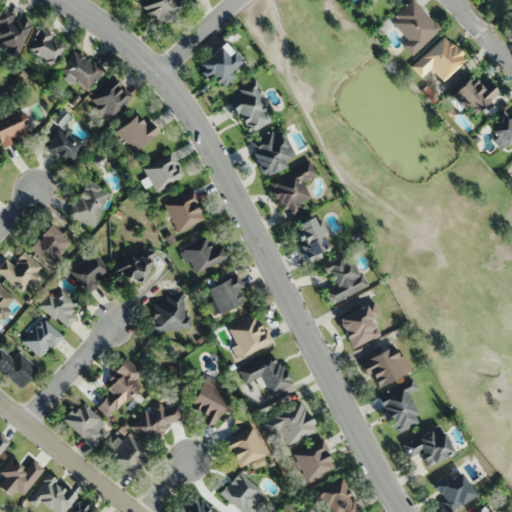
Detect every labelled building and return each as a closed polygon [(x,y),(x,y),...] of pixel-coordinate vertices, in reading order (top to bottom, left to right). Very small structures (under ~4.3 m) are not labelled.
[(170,28),(187,0),(147,0),(141,11),(170,28)] [(439,29),(412,0),(410,0),(389,21),(405,39),(400,44),(411,56),(439,29)] [(0,48),(25,49),(25,15),(0,14),(0,48)] [(27,50),(54,66),(66,44),(39,29),(27,50)] [(442,82),(465,59),(442,35),(410,67),(420,77),(429,68),(442,82)] [(230,70),(240,62),(223,42),(198,63),(220,89),(235,76),(230,70)] [(103,70),(75,49),(58,71),(87,92),(103,70)] [(487,82),(481,88),(470,76),(448,96),(468,118),(496,92),(487,82)] [(90,99),(109,119),(131,97),(112,77),(90,99)] [(246,134),(275,118),(254,80),(238,89),(241,95),(228,101),(246,134)] [(0,146),(26,136),(14,108),(0,114),(0,146)] [(149,121),(145,123),(138,113),(115,129),(131,152),(158,133),(149,121)] [(511,138),(511,121),(508,123),(505,114),(486,121),(495,145),(511,138)] [(69,166),(85,144),(60,126),(44,148),(69,166)] [(247,146),(262,175),(293,160),(278,131),(247,146)] [(184,176),(170,153),(142,169),(156,192),(184,176)] [(303,213),(299,203),(308,198),(301,182),(314,176),(308,162),(267,181),(285,221),(303,213)] [(108,189),(83,180),(69,217),(95,227),(108,189)] [(191,191),(163,204),(176,232),(204,220),(191,191)] [(306,263),(328,253),(312,216),(290,226),(306,263)] [(70,243),(52,224),(29,247),(48,265),(70,243)] [(210,250),(206,239),(183,248),(193,273),(227,259),(222,245),(210,250)] [(153,253),(142,248),(138,258),(121,251),(113,273),(141,284),(153,253)] [(88,292),(110,271),(91,252),(69,273),(88,292)] [(323,291),(330,305),(365,289),(347,252),(322,263),(333,286),(323,291)] [(17,263),(0,262),(0,284),(28,285),(28,286),(37,286),(37,254),(17,254),(17,263)] [(219,314),(248,299),(235,275),(206,289),(219,314)] [(8,307),(15,299),(0,285),(0,323),(12,311),(8,307)] [(70,324),(78,300),(49,290),(41,314),(70,324)] [(165,295),(165,302),(152,303),(154,331),(189,329),(189,316),(184,317),(183,295),(165,295)] [(351,350),(380,336),(371,319),(379,315),(373,301),(336,318),(351,350)] [(225,330),(240,359),(270,343),(255,315),(225,330)] [(40,359),(61,337),(42,319),(21,340),(40,359)] [(396,345),(360,362),(373,389),(409,372),(396,345)] [(37,369),(19,351),(11,359),(0,348),(0,370),(18,388),(37,369)] [(291,385),(274,351),(237,370),(245,384),(259,377),(268,396),(291,385)] [(108,418),(140,385),(134,380),(141,373),(126,358),(102,383),(111,392),(96,406),(108,418)] [(202,413),(197,422),(210,428),(228,395),(201,381),(188,406),(202,413)] [(407,394),(416,390),(412,381),(378,395),(393,434),(419,424),(407,394)] [(182,414),(172,404),(165,411),(156,401),(129,426),(147,446),(182,414)] [(65,415),(83,443),(103,430),(86,402),(65,415)] [(316,432),(302,403),(261,422),(269,438),(279,433),(284,446),(316,432)] [(265,455),(251,427),(224,441),(238,468),(265,455)] [(419,452),(425,466),(451,456),(440,427),(400,443),(406,457),(419,452)] [(126,477),(149,461),(130,435),(107,451),(126,477)] [(334,468),(321,441),(293,454),(305,481),(334,468)] [(449,511),(475,495),(457,470),(432,488),(448,511),(449,511)] [(251,511),(264,499),(236,474),(218,492),(239,511),(251,511)] [(63,511),(75,494),(44,475),(27,503),(35,508),(38,503),(52,511),(63,511)] [(325,500),(330,511),(358,511),(342,477),(312,492),(317,503),(325,500)] [(210,511),(194,496),(177,511),(210,511)] [(93,511),(79,501),(70,511),(93,511)]
